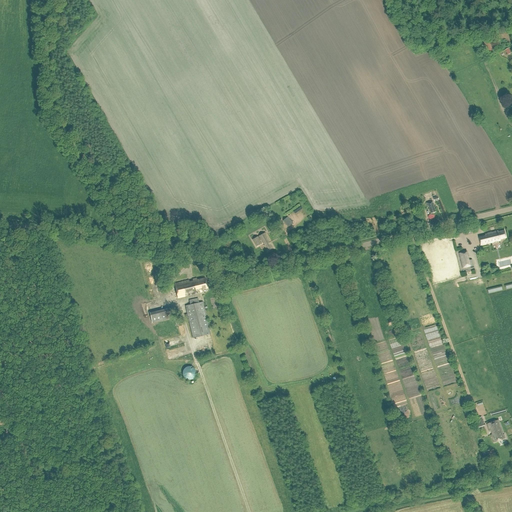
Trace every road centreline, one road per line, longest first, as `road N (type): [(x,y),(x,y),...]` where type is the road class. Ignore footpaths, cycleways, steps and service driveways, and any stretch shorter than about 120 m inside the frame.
road 1 (unclassified): [(511,208),(256,271),(111,234),(0,225)]
road 2 (track): [(43,0),(50,107),(109,203),(111,234)]
road 3 (track): [(412,232),(477,414)]
road 4 (track): [(511,478),(356,511)]
